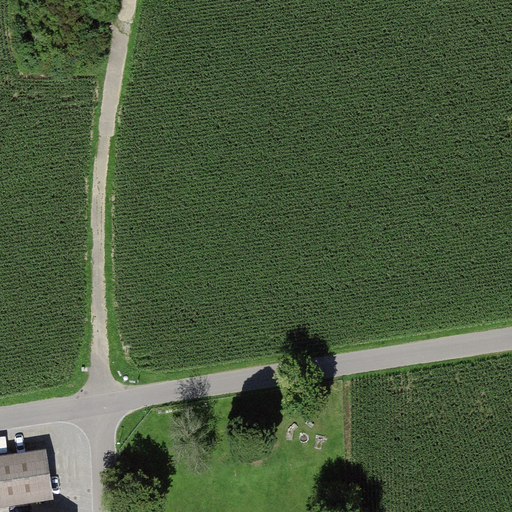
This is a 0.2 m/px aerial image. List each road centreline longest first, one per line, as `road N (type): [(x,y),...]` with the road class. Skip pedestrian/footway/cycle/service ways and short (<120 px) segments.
road 1 (unclassified): [(511,341),(102,401)]
road 2 (track): [(127,0),(102,159),(102,401)]
